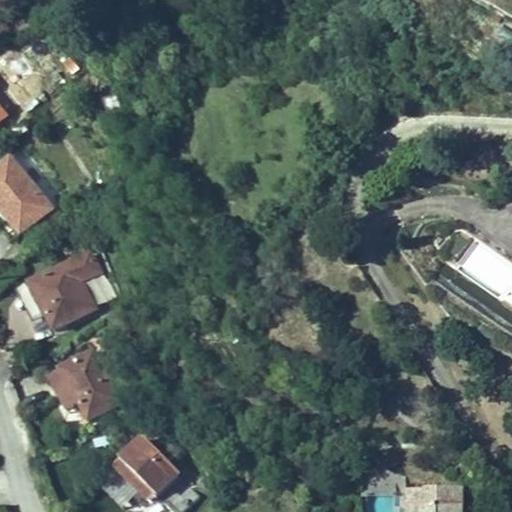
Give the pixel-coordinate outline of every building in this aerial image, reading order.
[(119,91),(104,94),(110,118),(124,114),(119,91)] [(51,209),(9,159),(0,166),(0,211),(19,236),(51,209)] [(81,226),(71,231),(82,252),(93,245),(81,226)] [(98,270),(89,254),(30,285),(53,330),(94,308),(79,282),(98,270)] [(113,387),(92,353),(60,372),(80,406),(88,421),(121,402),(113,387)] [(68,413),(80,406),(60,372),(48,378),(68,413)] [(113,387),(121,402),(124,406),(135,400),(124,382),(113,387)] [(141,440),(120,462),(156,497),(171,511),(183,511),(198,496),(165,464),(177,452),(165,439),(153,452),(141,440)] [(300,461),(290,463),(289,460),(277,462),(280,475),(290,471),(294,482),(304,479),(300,461)] [(151,503),(156,497),(120,462),(114,468),(151,503)] [(459,511),(460,487),(424,489),(426,505),(412,505),(411,511),(459,511)] [(411,511),(412,505),(426,505),(424,489),(404,489),(404,511),(411,511)]
